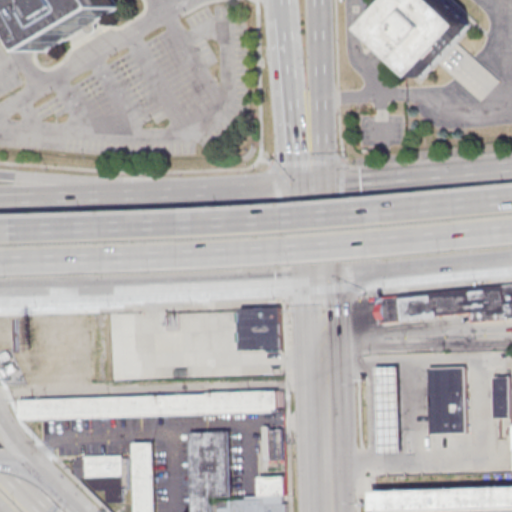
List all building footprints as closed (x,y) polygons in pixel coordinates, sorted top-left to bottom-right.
[(16,0),(115,0),(120,7),(46,51),(16,0)] [(394,0),(369,29),(422,78),(438,61),(461,82),(480,100),(498,80),(480,63),(455,40),(470,24),(444,0),(394,0)] [(471,321),(511,317),(511,285),(377,295),(378,321),(470,315),(471,321)] [(240,350),(283,350),(283,306),(240,307),(240,350)] [(373,368),(376,454),(400,453),(397,367),(373,368)] [(467,432),(464,367),(427,368),(429,434),(467,432)] [(508,376),(491,377),(492,419),(509,419),(508,376)] [(22,419),(286,412),(285,391),(21,397),(22,419)] [(284,428),(270,429),(269,427),(265,427),(267,460),(285,459),(284,428)] [(192,431),(192,511),(216,511),(216,497),(232,496),(231,431),(192,431)] [(136,442),(136,511),(157,511),(157,442),(136,442)] [(124,501),(124,455),(76,455),(76,476),(91,476),(91,490),(107,490),(107,501),(124,501)] [(289,511),(289,475),(261,476),(261,497),(218,498),(218,511),(289,511)] [(511,511),(511,487),(375,489),(375,511),(511,511)]
